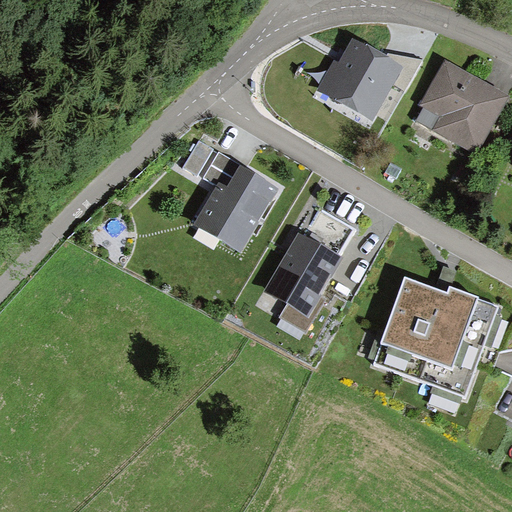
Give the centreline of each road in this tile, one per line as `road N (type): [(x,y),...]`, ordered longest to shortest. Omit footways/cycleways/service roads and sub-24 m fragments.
road 1 (residential): [(511,271),(256,124),(210,86)]
road 2 (residential): [(0,289),(98,182),(210,86)]
road 3 (residential): [(511,50),(416,10),(356,2)]
